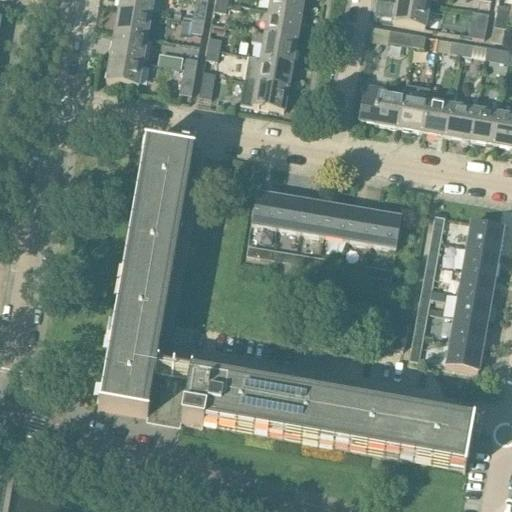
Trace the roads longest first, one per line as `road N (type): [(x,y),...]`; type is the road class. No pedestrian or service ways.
road 1 (residential): [(200,361),(511,416)]
road 2 (tertiary): [(278,511),(2,423)]
road 3 (residential): [(55,107),(332,159)]
road 4 (residential): [(2,423),(34,232)]
road 5 (residential): [(332,159),(511,188)]
road 6 (residential): [(361,0),(332,159)]
road 7 (residential): [(34,232),(55,107)]
